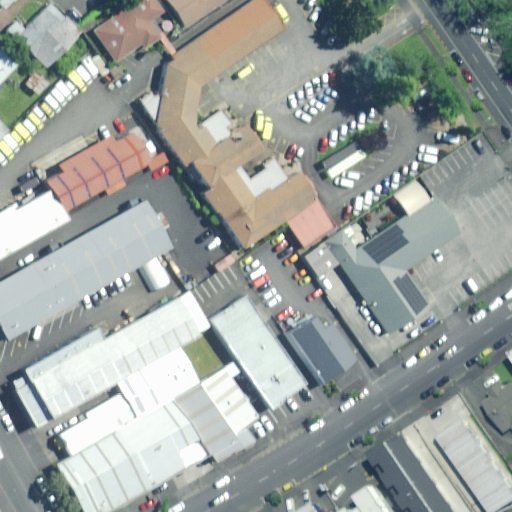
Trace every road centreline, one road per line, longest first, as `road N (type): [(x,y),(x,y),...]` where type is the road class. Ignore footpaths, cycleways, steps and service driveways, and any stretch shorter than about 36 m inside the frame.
road 1 (tertiary): [(511,315),(206,511)]
road 2 (secondary): [(436,0),(511,110)]
